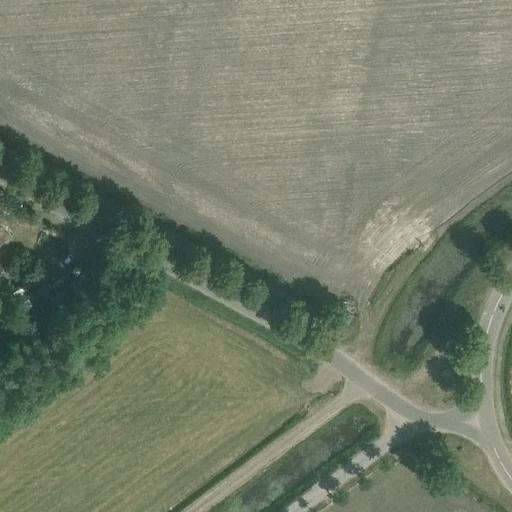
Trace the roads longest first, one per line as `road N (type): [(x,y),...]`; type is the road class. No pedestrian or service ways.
road 1 (unclassified): [(487,422),(412,414),(280,323),(0,173)]
road 2 (tertiary): [(487,422),(485,345),(511,279)]
